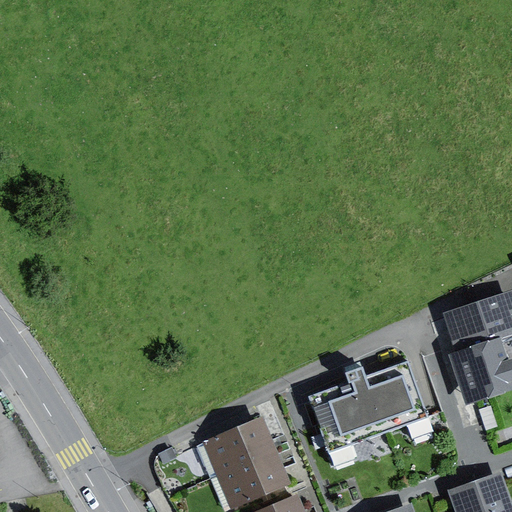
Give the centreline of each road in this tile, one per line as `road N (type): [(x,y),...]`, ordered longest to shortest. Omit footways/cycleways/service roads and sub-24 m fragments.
road 1 (residential): [(471,461),(420,333),(408,331),(91,487)]
road 2 (secondary): [(91,487),(16,362)]
